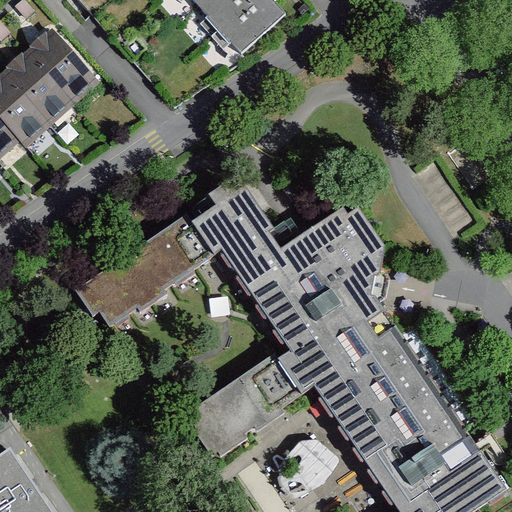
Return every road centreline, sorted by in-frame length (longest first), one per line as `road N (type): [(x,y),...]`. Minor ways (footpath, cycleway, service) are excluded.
road 1 (residential): [(371,0),(0,249)]
road 2 (unclassified): [(511,119),(428,0)]
